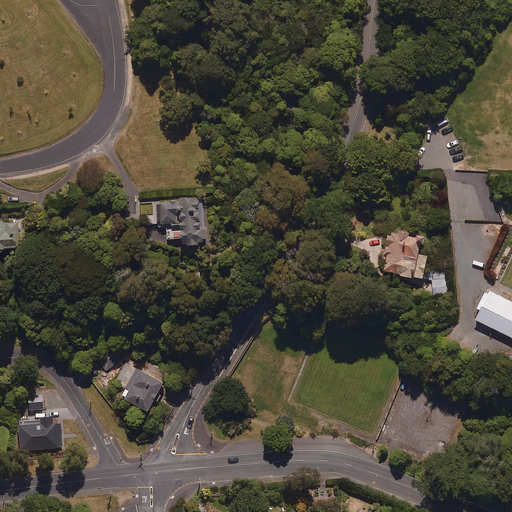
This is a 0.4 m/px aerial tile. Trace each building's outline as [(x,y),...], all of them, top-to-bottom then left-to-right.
[(206,247),(202,200),(158,203),(159,226),(181,224),(182,249),(206,247)] [(0,245),(19,244),(17,220),(0,221),(0,245)] [(421,242),(408,240),(409,236),(392,233),(391,239),(388,239),(383,260),(387,261),(384,274),(400,277),(400,279),(414,281),(414,279),(423,281),(427,258),(418,256),(421,242)] [(448,270),(425,270),(425,280),(433,280),(433,295),(448,294),(448,270)] [(511,301),(487,289),(477,309),(480,311),(476,320),(511,338),(511,301)] [(460,325),(455,322),(448,335),(453,338),(460,325)] [(123,358),(115,347),(98,359),(106,370),(123,358)] [(165,379),(139,364),(123,392),(148,407),(165,379)] [(46,402),(45,389),(31,390),(32,403),(46,402)] [(51,415),(39,417),(40,423),(18,425),(21,450),(63,446),(60,421),(52,422),(51,415)]
